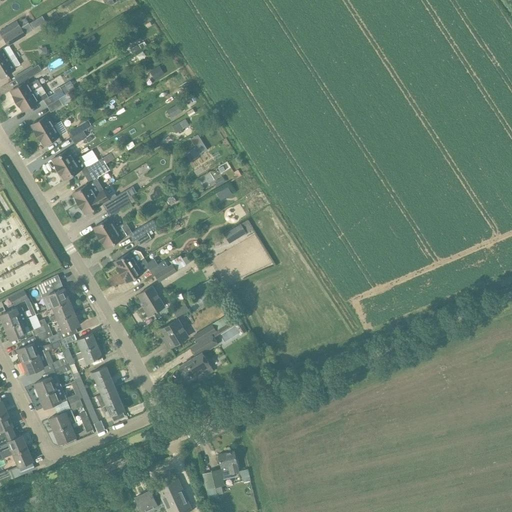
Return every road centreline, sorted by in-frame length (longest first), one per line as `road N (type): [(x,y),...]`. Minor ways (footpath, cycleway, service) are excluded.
road 1 (unclassified): [(174,435),(511,295)]
road 2 (residential): [(160,409),(2,141)]
road 3 (residential): [(0,361),(45,458),(160,409)]
road 4 (unclassified): [(5,511),(174,435)]
